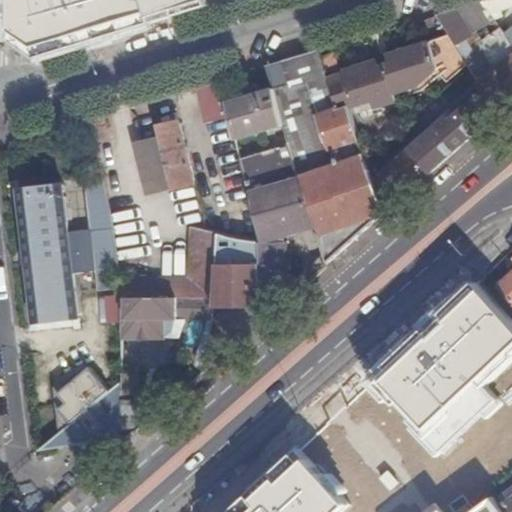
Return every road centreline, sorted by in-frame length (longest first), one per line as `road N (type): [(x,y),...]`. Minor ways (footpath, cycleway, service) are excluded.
road 1 (primary): [(119,511),(443,225)]
road 2 (residential): [(212,511),(511,241)]
road 3 (tertiary): [(350,0),(0,104)]
road 4 (residential): [(0,297),(20,452)]
